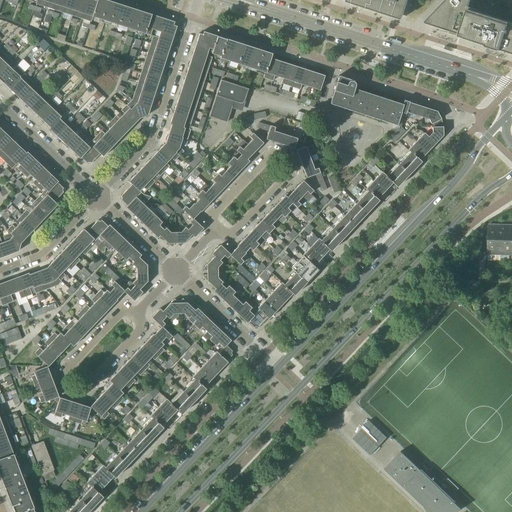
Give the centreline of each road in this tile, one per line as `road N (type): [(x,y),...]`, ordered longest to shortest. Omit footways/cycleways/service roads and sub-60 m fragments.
road 1 (secondary): [(180,511),(473,204),(511,174)]
road 2 (secondary): [(505,118),(464,172),(276,368)]
road 3 (tertiary): [(477,77),(249,1)]
road 4 (residential): [(190,17),(151,138),(97,196)]
road 5 (secondary): [(276,368),(140,511)]
road 6 (residential): [(276,368),(175,271)]
road 7 (residential): [(97,196),(0,106)]
road 8 (residential): [(0,269),(42,253),(97,196)]
